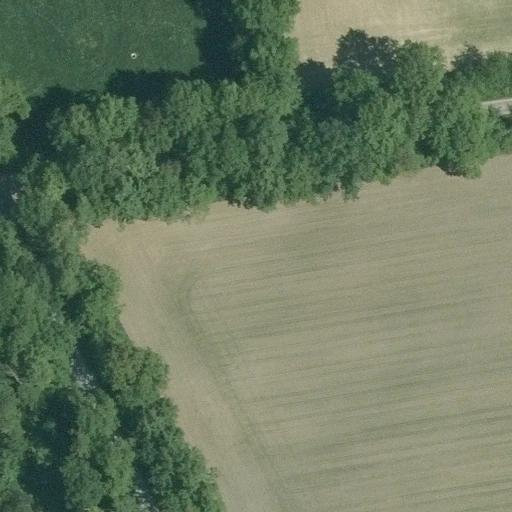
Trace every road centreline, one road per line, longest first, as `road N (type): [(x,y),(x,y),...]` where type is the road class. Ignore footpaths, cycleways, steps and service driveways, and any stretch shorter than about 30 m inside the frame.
road 1 (unclassified): [(511,107),(0,185)]
road 2 (residential): [(154,511),(0,215)]
